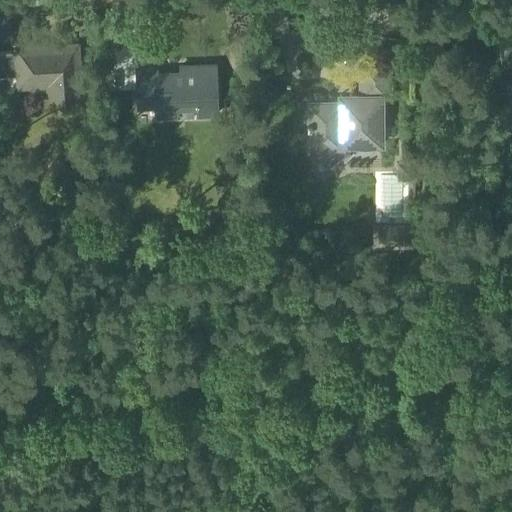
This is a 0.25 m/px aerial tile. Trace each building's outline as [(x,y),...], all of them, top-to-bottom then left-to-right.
[(18,51),(0,51),(0,75),(19,74),(19,85),(48,83),(57,82),(58,97),(80,96),(77,45),(18,49),(18,51)] [(307,123),(307,129),(309,129),(309,148),(311,148),(311,155),(316,159),(327,159),(331,155),(331,147),(341,147),(341,143),(381,143),(381,96),(389,96),(389,63),(361,63),(361,95),(340,95),(340,103),(309,104),(309,123),(307,123)] [(138,68),(139,104),(157,104),(157,115),(178,115),(177,103),(199,102),(200,114),(217,113),(215,65),(195,66),(195,72),(156,73),(156,67),(138,68)] [(328,201),(327,188),(313,189),(314,202),(328,201)] [(377,224),(377,248),(385,248),(416,248),(416,224),(407,224),(377,224)]
